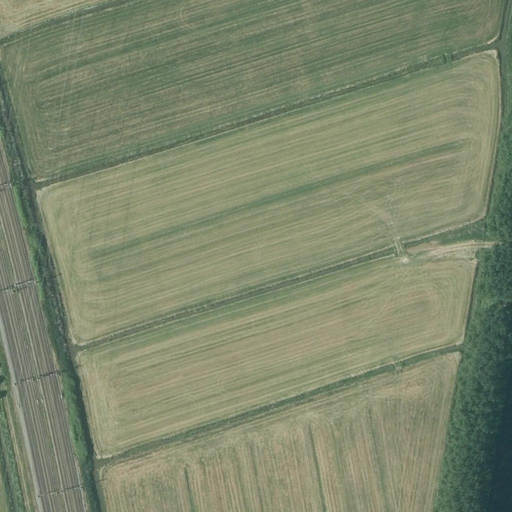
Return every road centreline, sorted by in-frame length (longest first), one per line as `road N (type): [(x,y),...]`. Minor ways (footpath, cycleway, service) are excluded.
road 1 (unclassified): [(468,511),(511,269)]
road 2 (track): [(28,511),(0,376)]
